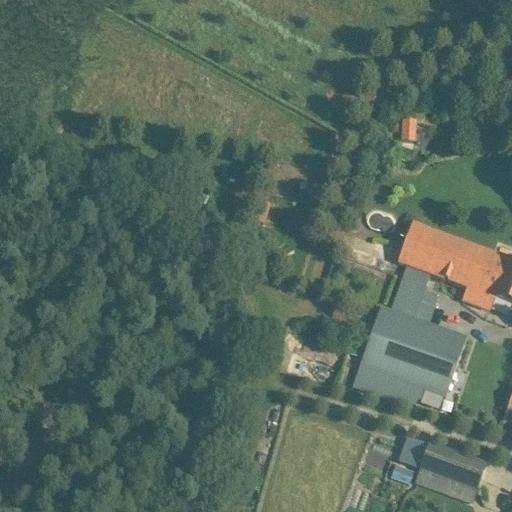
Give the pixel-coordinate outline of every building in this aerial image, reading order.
[(401,121),(400,143),(415,144),(416,121),(401,121)] [(315,161),(313,168),(324,170),(326,163),(315,161)] [(255,202),(251,211),(264,215),(267,206),(255,202)] [(488,314),(493,301),(511,308),(511,264),(469,248),(431,235),(412,227),(398,265),(407,269),(390,312),(380,309),(358,368),(362,369),(354,390),(414,411),(421,391),(445,400),(466,340),(414,321),(426,287),(433,290),(436,280),(467,291),(462,304),(488,314)] [(511,402),(504,424),(505,425),(501,437),(511,441),(511,402)] [(419,475),(477,496),(488,467),(429,446),(419,475)] [(390,478),(409,485),(413,472),(394,466),(390,478)]
